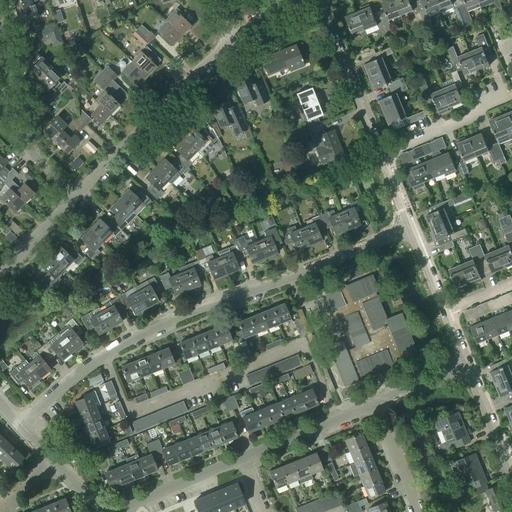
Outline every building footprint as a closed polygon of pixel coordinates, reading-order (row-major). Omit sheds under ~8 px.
[(33,5),(31,0),(12,0),(16,11),(34,5),(33,5)] [(54,0),(48,0),(49,1),(52,8),(57,7),(54,0)] [(389,0),(388,0),(382,0),(380,1),(386,17),(381,19),(387,35),(393,32),(388,21),(401,16),(394,0),(389,0)] [(394,0),(401,16),(413,11),(408,0),(394,0)] [(421,0),(426,11),(421,13),(427,29),(432,27),(428,14),(440,10),(435,0),(421,0)] [(435,0),(440,10),(452,5),(449,0),(435,0)] [(463,0),(465,4),(459,6),(468,30),(474,27),(468,13),(481,8),(479,4),(477,0),(463,0)] [(477,0),(479,4),(488,0),(491,0),(496,10),(502,8),(498,0),(477,0)] [(20,24),(32,20),(38,18),(34,5),(16,11),(20,24)] [(370,8),(369,6),(361,9),(362,11),(358,13),(365,31),(377,26),(381,37),(387,35),(381,19),(376,21),(370,8)] [(463,32),(468,30),(459,6),(453,9),(463,32)] [(353,36),(365,31),(358,13),(346,18),(353,36)] [(421,31),(427,29),(421,13),(415,15),(421,31)] [(180,36),(190,26),(180,17),(171,26),(180,36)] [(171,27),(166,22),(157,32),(162,36),(171,45),(180,36),(171,26),(171,27)] [(39,40),(58,34),(55,25),(43,29),(36,31),(39,40)] [(105,29),(102,33),(107,38),(110,34),(105,29)] [(477,71),(490,66),(484,53),(490,51),(483,35),(478,38),(482,48),(470,53),(477,71)] [(146,46),(150,42),(146,37),(141,41),(146,46)] [(67,50),(73,48),(70,41),(65,43),(67,50)] [(147,76),(156,67),(155,66),(160,61),(147,47),(132,62),(147,76)] [(303,66),(295,47),(275,55),(274,54),(261,59),(268,75),(288,67),(290,72),(303,66)] [(457,58),(453,47),(447,49),(453,66),(459,63),(465,76),(477,71),(470,53),(457,58)] [(370,77),(387,70),(383,58),(393,54),(391,48),(375,54),(378,60),(365,65),(362,66),(366,75),(368,74),(370,77)] [(363,59),(375,54),(373,49),(361,54),(363,59)] [(37,82),(47,72),(51,68),(37,54),(25,67),(29,71),(28,72),(37,82)] [(137,86),(147,76),(132,62),(122,72),(128,77),(127,77),(137,86)] [(113,80),(117,77),(107,67),(103,71),(113,80)] [(47,72),(37,82),(47,91),(50,88),(55,92),(57,90),(62,94),(69,86),(64,82),(61,85),(57,81),(61,77),(56,73),(51,68),(47,72)] [(372,90),(374,89),(375,90),(388,84),(390,90),(406,84),(403,78),(392,83),(387,70),(370,77),(371,81),(369,82),(372,90)] [(104,90),(113,80),(103,71),(94,81),(104,90)] [(450,108),(462,103),(457,89),(462,87),(456,72),(450,74),(455,85),(443,90),(450,108)] [(253,85),(250,79),(236,85),(239,91),(238,92),(237,93),(239,97),(240,98),(242,97),(244,103),(249,101),(250,103),(252,104),(256,102),(257,106),(268,101),(260,83),(253,85)] [(64,103),(73,94),(71,92),(75,87),(71,84),(69,86),(62,94),(58,98),(64,103)] [(384,113),(402,106),(397,94),(408,90),(406,84),(390,90),(392,96),(379,101),(384,113)] [(447,112),(446,110),(450,108),(443,90),(430,95),(426,84),(420,87),(426,102),(432,100),(437,113),(438,113),(439,115),(447,112)] [(317,118),(322,116),(311,89),(297,95),(307,122),(313,119),(317,118)] [(109,96),(103,91),(95,100),(110,115),(119,105),(109,96)] [(100,125),(110,115),(95,100),(89,106),(94,112),(91,116),(100,125)] [(230,109),(227,103),(213,109),(221,129),(226,127),(227,129),(229,130),(233,128),(236,135),(247,130),(236,106),(230,109)] [(407,118),(402,106),(384,113),(389,126),(403,121),(405,126),(426,118),(424,112),(407,118)] [(86,125),(91,120),(81,111),(76,116),(86,125)] [(511,113),(503,118),(511,140),(511,139),(511,113)] [(79,132),(86,125),(76,116),(67,126),(73,132),(76,129),(79,132)] [(52,141),(62,131),(66,126),(57,117),(43,132),(52,141)] [(499,145),(511,140),(503,118),(489,123),(496,141),(497,140),(499,145)] [(215,123),(210,126),(214,129),(218,136),(218,137),(221,135),(215,123)] [(320,125),(307,130),(312,141),(317,139),(321,150),(316,152),(321,166),(344,156),(340,148),(339,149),(335,140),(337,139),(333,131),(324,134),(320,125)] [(192,129),(184,138),(197,151),(196,152),(200,155),(218,136),(214,129),(210,126),(200,137),(192,129)] [(70,139),(62,131),(52,141),(63,151),(63,150),(68,154),(79,143),(72,136),(70,139)] [(295,135),(287,139),(290,148),(298,144),(295,135)] [(487,149),(482,135),(470,140),(477,158),(489,154),(493,164),(499,162),(493,146),(487,149)] [(197,151),(184,138),(180,142),(178,141),(179,141),(178,140),(172,147),(181,156),(176,162),(185,170),(191,163),(188,160),(196,152),(197,151)] [(466,142),(465,139),(456,143),(457,145),(462,159),(457,161),(463,176),(469,174),(464,163),(477,158),(470,140),(466,142)] [(499,162),(504,160),(498,144),(493,146),(499,162)] [(440,153),(439,152),(437,147),(430,150),(432,155),(436,153),(444,175),(445,175),(445,177),(457,173),(449,154),(443,157),(440,153)] [(434,180),(442,176),(444,175),(436,153),(432,155),(432,156),(432,161),(427,163),(434,180)] [(0,181),(7,174),(8,172),(3,167),(6,164),(0,158),(0,181)] [(171,167),(163,159),(154,169),(167,182),(167,181),(171,185),(185,170),(176,162),(171,167)] [(285,173),(294,170),(290,159),(281,162),(285,173)] [(423,184),(417,167),(415,161),(411,163),(411,170),(405,172),(412,188),(413,188),(414,191),(425,187),(424,184),(423,184)] [(423,184),(424,184),(434,180),(427,163),(417,167),(423,184)] [(8,172),(7,174),(0,181),(24,203),(33,194),(24,184),(19,189),(11,181),(13,179),(12,179),(17,174),(12,169),(9,172),(8,172)] [(156,200),(162,193),(159,190),(167,182),(154,169),(144,178),(151,185),(145,190),(156,200)] [(34,175),(31,172),(27,172),(25,174),(25,178),(28,181),(32,181),(34,178),(34,175)] [(15,213),(24,203),(0,181),(0,186),(3,189),(0,192),(0,196),(2,198),(0,199),(15,213)] [(134,196),(128,190),(118,200),(135,216),(149,201),(139,191),(134,196)] [(120,231),(127,224),(135,216),(118,200),(109,209),(115,216),(110,221),(120,231)] [(431,230),(449,223),(444,210),(455,206),(455,205),(453,200),(437,206),(439,212),(426,217),(431,230)] [(247,201),(241,204),(244,210),(250,207),(247,201)] [(346,230),(359,225),(356,217),(363,214),(357,201),(349,204),(351,209),(340,214),(346,230)] [(335,216),(333,211),(319,217),(324,230),(331,228),(334,236),(346,230),(340,214),(335,216)] [(311,248),(319,244),(318,242),(320,241),(317,233),(324,230),(319,217),(305,222),(307,227),(301,229),(308,246),(310,245),(311,248)] [(506,236),(511,234),(505,218),(499,221),(506,236)] [(105,226),(98,220),(89,230),(102,242),(110,234),(114,237),(120,231),(110,221),(105,226)] [(454,235),(449,223),(431,230),(433,234),(431,235),(434,243),(436,242),(451,237),(453,242),(468,236),(466,231),(454,235)] [(296,231),(294,227),(280,233),(285,246),(292,243),(296,251),(308,246),(301,229),(296,231)] [(91,261),(98,254),(94,251),(102,242),(89,230),(80,239),(86,245),(81,251),(91,261)] [(267,261),(275,257),(274,255),(277,254),(273,246),(280,243),(275,230),(267,233),(269,238),(258,242),(264,259),(266,258),(267,261)] [(258,262),(264,259),(258,242),(252,245),(250,240),(245,242),(243,237),(234,241),(236,246),(241,259),(248,256),(251,261),(250,262),(251,265),(258,262)] [(455,248),(453,242),(439,248),(441,253),(455,248)] [(226,275),(238,270),(235,262),(241,259),(236,246),(228,249),(229,254),(219,258),(226,275)] [(485,257),(481,246),(475,248),(481,263),(487,261),(492,274),(504,269),(497,252),(485,257)] [(504,269),(511,266),(511,252),(510,246),(497,252),(504,269)] [(66,254),(59,248),(50,258),(63,270),(72,262),(75,265),(81,259),(71,249),(66,254)] [(474,261),(461,266),(468,284),(472,282),(473,285),(481,281),(480,279),(481,279),(475,266),(481,263),(475,248),(469,251),(474,261)] [(203,249),(194,252),(198,261),(206,257),(203,249)] [(213,260),(211,256),(198,261),(203,275),(210,272),(213,280),(226,275),(219,258),(213,260)] [(53,289),(59,282),(61,280),(59,278),(61,276),(60,274),(63,270),(50,258),(41,267),(47,273),(42,279),(53,289)] [(190,293),(198,289),(197,287),(199,286),(196,278),(203,275),(198,261),(178,269),(180,274),(187,291),(189,290),(190,293)] [(456,289),(468,284),(461,266),(449,272),(456,289)] [(169,278),(168,274),(159,277),(164,291),(171,288),(175,296),(187,291),(180,274),(169,278)] [(341,289),(324,295),(335,322),(343,319),(353,344),(355,349),(346,352),(342,342),(328,347),(344,388),(362,381),(389,370),(393,368),(398,366),(395,359),(400,357),(402,363),(418,356),(406,327),(401,314),(386,320),(375,294),(379,292),(372,276),(345,287),(344,287),(341,289)] [(146,309),(157,302),(153,295),(160,291),(153,278),(135,289),(146,309)] [(146,309),(135,289),(116,299),(123,311),(130,308),(134,315),(146,309)] [(109,329),(121,322),(117,315),(123,311),(116,299),(108,303),(109,303),(104,306),(106,310),(101,313),(109,329)] [(278,325),(290,321),(287,314),(291,313),(287,303),(271,310),(278,325)] [(511,311),(508,314),(504,310),(501,304),(495,307),(496,311),(500,310),(509,332),(511,330),(511,311)] [(67,308),(63,312),(67,318),(72,314),(67,308)] [(266,330),(278,325),(271,310),(260,314),(266,330)] [(330,394),(335,392),(301,310),(296,312),(330,394)] [(498,336),(509,332),(500,310),(496,311),(495,317),(496,318),(492,320),(498,336)] [(481,324),(479,318),(482,317),(480,312),(474,315),(475,320),(479,319),(488,341),(498,336),(492,320),(481,324)] [(109,329),(101,313),(90,318),(88,314),(80,319),(87,331),(93,328),(97,336),(109,329)] [(255,335),(266,330),(260,314),(249,319),(255,335)] [(69,331),(60,338),(71,353),(73,352),(75,354),(82,348),(80,345),(82,344),(76,338),(82,333),(71,319),(64,325),(69,331)] [(235,335),(241,349),(246,347),(243,340),(255,335),(249,319),(237,324),(240,332),(235,335)] [(477,345),(488,341),(479,319),(475,320),(476,321),(476,327),(470,329),(477,345)] [(299,320),(293,322),(295,327),(300,338),(305,336),(300,324),(299,320)] [(219,346),(231,342),(225,326),(213,331),(219,346)] [(207,351),(219,346),(213,331),(201,335),(207,351)] [(48,342),(41,348),(50,359),(56,355),(61,361),(63,360),(65,362),(72,356),(70,354),(71,353),(60,338),(57,334),(48,342)] [(196,356),(207,351),(201,335),(190,340),(196,356)] [(184,360),(196,356),(190,340),(178,345),(184,360)] [(245,360),(251,358),(246,347),(241,349),(240,349),(245,360)] [(39,379),(50,371),(44,364),(50,359),(41,348),(33,354),(36,358),(28,365),(39,379)] [(161,370),(173,365),(167,349),(155,354),(161,370)] [(239,363),(245,360),(240,349),(235,352),(239,363)] [(150,374),(161,370),(155,354),(144,358),(150,374)] [(296,368),(302,366),(298,356),(292,358),(296,368)] [(138,379),(150,374),(144,358),(132,363),(138,379)] [(291,370),(296,368),(292,358),(287,360),(291,370)] [(496,386),(511,379),(511,376),(508,367),(511,365),(511,358),(502,363),(504,368),(491,374),(496,386)] [(286,372),(291,370),(287,360),(282,362),(286,372)] [(39,379),(28,365),(24,361),(8,374),(17,385),(23,381),(29,388),(30,387),(32,389),(39,383),(37,381),(39,379)] [(281,374),(286,372),(282,362),(277,365),(281,374)] [(127,384),(138,379),(132,363),(121,368),(127,384)] [(216,372),(225,369),(223,364),(214,367),(216,372)] [(276,377),(281,374),(277,365),(272,367),(276,377)] [(271,379),(276,377),(272,367),(267,369),(271,379)] [(266,381),(271,379),(267,369),(261,371),(266,381)] [(188,384),(193,382),(189,370),(183,372),(188,384)] [(261,383),(266,381),(261,371),(257,373),(261,383)] [(182,386),(188,384),(183,372),(177,375),(182,386)] [(256,385),(261,383),(257,373),(252,375),(256,385)] [(250,387),(256,385),(252,375),(246,377),(250,387)] [(511,379),(496,386),(501,398),(511,393),(511,379)] [(110,382),(105,383),(102,385),(108,399),(116,396),(110,382)] [(159,396),(167,392),(165,388),(157,391),(159,396)] [(306,410),(317,405),(311,389),(300,394),(306,410)] [(79,414),(95,408),(100,406),(94,391),(82,396),(83,399),(74,403),(79,414)] [(136,405),(144,402),(148,400),(146,394),(134,399),(136,405)] [(294,414),(306,410),(300,394),(288,399),(294,414)] [(232,410),(238,408),(233,397),(228,399),(232,410)] [(227,413),(232,410),(228,399),(222,401),(227,413)] [(283,419),(294,414),(288,399),(276,404),(283,419)] [(182,415),(187,412),(183,403),(178,405),(182,415)] [(272,424),(283,419),(276,404),(265,408),(272,424)] [(176,417),(182,415),(178,405),(172,407),(176,417)] [(171,419),(176,417),(172,407),(167,409),(171,419)] [(84,426),(99,420),(95,408),(79,414),(84,426)] [(260,428),(253,413),(252,408),(240,413),(248,433),(260,428)] [(260,428),(272,424),(265,408),(253,413),(260,428)] [(166,421),(171,419),(167,409),(162,411),(166,421)] [(161,423),(166,421),(162,411),(157,413),(161,423)] [(156,425),(161,423),(157,413),(152,415),(156,425)] [(147,417),(151,427),(156,425),(152,415),(147,417)] [(468,443),(456,415),(434,424),(438,432),(441,431),(446,444),(452,442),(455,448),(468,443)] [(142,419),(146,429),(151,427),(147,417),(142,419)] [(137,421),(141,431),(146,429),(142,419),(137,421)] [(89,437),(104,431),(99,420),(84,426),(89,437)] [(131,424),(135,433),(141,431),(137,421),(131,424)] [(225,443),(237,438),(231,422),(219,427),(225,443)] [(214,447),(225,443),(219,427),(207,432),(214,447)] [(94,449),(109,443),(104,431),(89,437),(94,449)] [(202,452),(214,447),(207,432),(196,437),(202,452)] [(349,453),(365,446),(361,434),(344,441),(349,453)] [(191,457),(202,452),(196,437),(184,441),(191,457)] [(162,450),(158,440),(152,443),(158,459),(164,457),(168,466),(179,461),(173,446),(162,450)] [(0,460),(1,462),(13,449),(4,441),(0,445),(0,460)] [(179,461),(191,457),(184,441),(173,446),(179,461)] [(145,475),(156,471),(153,462),(158,459),(152,443),(145,445),(149,455),(139,460),(145,475)] [(353,464),(370,458),(365,446),(349,453),(353,464)] [(326,462),(332,460),(327,448),(321,450),(326,462)] [(11,471),(23,459),(13,449),(1,462),(11,471)] [(310,475),(322,470),(315,454),(303,458),(310,475)] [(145,475),(139,460),(137,455),(125,460),(127,464),(134,480),(145,475)] [(485,484),(474,456),(451,465),(455,473),(458,472),(463,486),(470,483),(472,490),(485,484)] [(310,475),(303,458),(292,463),(299,480),(301,485),(312,480),(310,475)] [(375,469),(370,458),(353,464),(349,466),(354,478),(358,476),(375,469)] [(286,485),(299,480),(292,463),(280,468),(286,485)] [(122,485),(134,480),(127,464),(115,469),(122,485)] [(276,489),(286,485),(280,468),(269,473),(276,489)] [(110,489),(122,485),(115,469),(104,474),(110,489)] [(363,487),(379,480),(375,469),(358,476),(363,487)] [(367,499),(384,492),(379,480),(363,487),(367,499)] [(237,484),(226,489),(234,508),(245,503),(237,484)] [(506,511),(496,487),(485,492),(492,511),(506,511)] [(226,489),(216,493),(223,511),(229,511),(235,510),(234,508),(226,489)] [(223,511),(216,493),(204,497),(210,511),(223,511)] [(335,509),(340,506),(335,494),(330,496),(335,509)] [(329,511),(335,509),(330,496),(324,498),(329,511)] [(210,511),(204,497),(193,502),(196,511),(210,511)] [(323,511),(326,511),(329,511),(324,498),(319,500),(323,511)] [(74,511),(72,504),(67,506),(64,499),(53,504),(55,511),(74,511)] [(317,511),(323,511),(319,500),(313,503),(317,511)] [(345,511),(349,511),(359,508),(357,502),(344,508),(345,511)] [(310,511),(317,511),(313,503),(308,505),(310,511)] [(387,511),(384,503),(367,510),(368,511),(387,511)]
